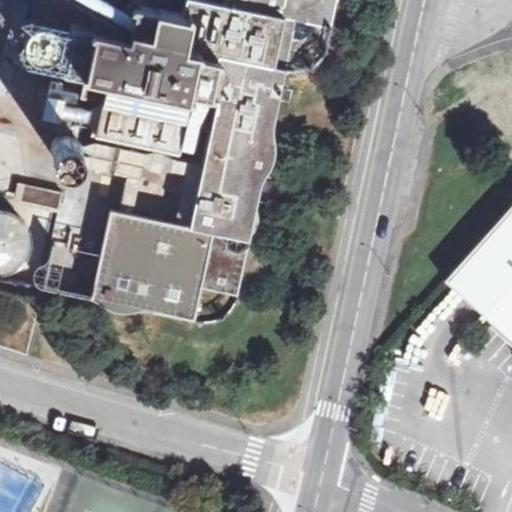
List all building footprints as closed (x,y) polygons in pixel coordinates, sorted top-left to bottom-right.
[(218,98),(204,159),(201,175),(190,226),(176,223),(126,212),(110,209),(91,298),(144,309),(195,320),(203,286),(238,293),(257,203),(263,178),(278,103),(285,68),(289,69),(292,70),(296,70),(299,70),(303,69),(306,68),(309,67),(313,65),(318,61),(320,58),(324,52),(326,48),(331,25),(336,0),(226,0),(226,4),(206,0),(185,0),(183,13),(135,3),(131,25),(97,18),(95,27),(75,23),(65,71),(84,75),(80,93),(102,97),(96,130),(177,147),(189,92),(218,98)] [(68,25),(28,17),(19,57),(59,66),(68,25)] [(80,94),(51,88),(48,101),(46,115),(79,122),(84,100),(80,94)] [(74,135),(72,134),(70,134),(65,133),(62,134),(60,135),(56,138),(54,140),(52,144),(51,149),(52,152),(54,156),(55,158),(57,160),(58,162),(61,163),(63,164),(68,164),(70,164),(71,164),(73,163),(75,162),(77,160),(79,159),(80,156),(81,154),(82,152),(82,150),(82,147),(82,145),(81,142),(80,140),(78,138),(77,137),(76,136),(74,135)] [(136,161),(139,146),(72,134),(74,135),(76,136),(77,137),(78,138),(80,140),(81,142),(82,145),(82,147),(82,150),(82,152),(81,154),(80,156),(79,159),(77,160),(75,162),(73,163),(71,164),(70,164),(68,164),(117,173),(133,175),(136,161)] [(201,175),(204,159),(139,146),(136,161),(186,172),(201,175)] [(190,226),(201,175),(186,172),(176,223),(190,226)] [(117,173),(110,209),(126,212),(133,175),(117,173)] [(55,209),(59,190),(15,181),(11,200),(55,209)] [(0,268),(31,254),(6,200),(0,203),(0,268)] [(511,202),(441,282),(455,294),(511,345),(511,202)]
